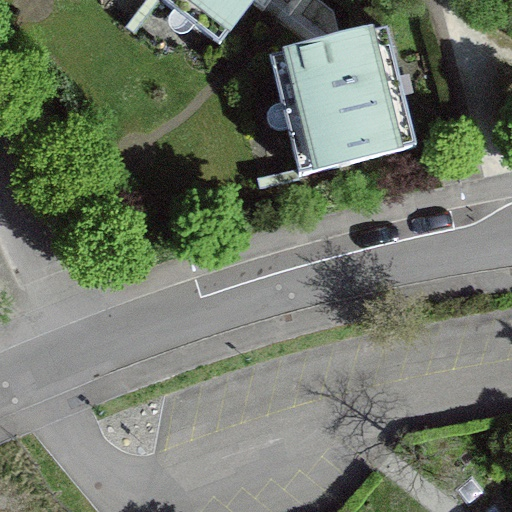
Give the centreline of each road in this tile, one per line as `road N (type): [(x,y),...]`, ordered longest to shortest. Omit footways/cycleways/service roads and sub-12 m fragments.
road 1 (residential): [(511,243),(384,259),(79,364)]
road 2 (residential): [(79,364),(0,214)]
